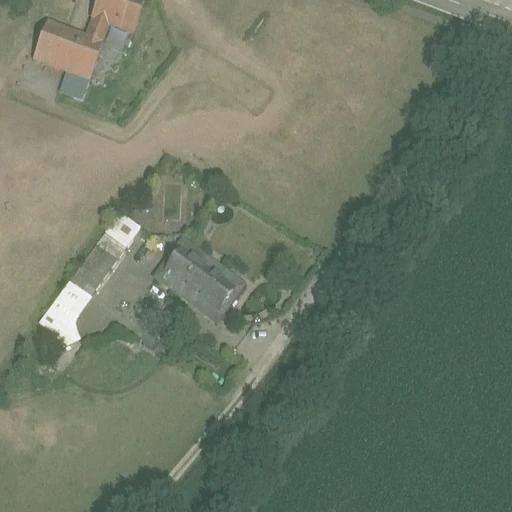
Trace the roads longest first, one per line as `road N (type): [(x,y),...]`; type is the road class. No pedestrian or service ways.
road 1 (residential): [(502,16),(266,362)]
road 2 (track): [(266,362),(142,511)]
